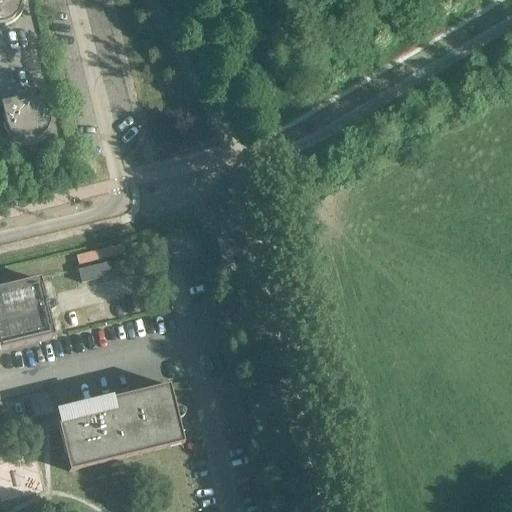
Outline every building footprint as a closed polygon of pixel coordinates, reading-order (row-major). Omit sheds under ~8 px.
[(0,0),(0,25),(3,24),(11,20),(16,14),(17,14),(20,6),(19,0),(0,0)] [(0,103),(0,107),(5,126),(8,134),(14,139),(15,140),(23,143),(31,142),(32,142),(40,139),(45,132),(46,132),(48,124),(48,116),(48,115),(44,107),(38,102),(38,101),(30,98),(22,99),(21,98),(0,103)] [(229,260),(223,237),(212,239),(218,263),(229,260)] [(113,277),(109,263),(78,271),(81,285),(113,277)] [(0,289),(0,351),(53,339),(48,316),(53,312),(54,312),(54,311),(55,310),(55,309),(55,308),(55,307),(54,306),(53,305),(52,304),(51,304),(45,303),(39,280),(0,289)] [(174,409),(169,386),(73,409),(73,411),(75,410),(78,420),(57,425),(69,472),(183,444),(177,422),(183,418),(183,417),(184,416),(184,415),(185,414),(184,413),(184,412),(183,411),(182,410),(181,410),(181,409),(174,409)]
